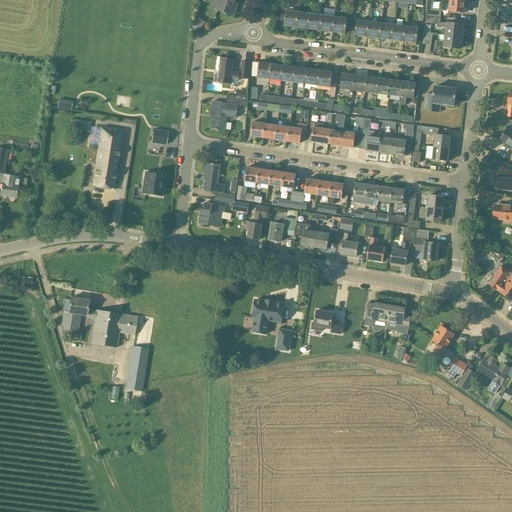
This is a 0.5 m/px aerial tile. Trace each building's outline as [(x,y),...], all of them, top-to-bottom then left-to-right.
[(212,0),(211,7),(233,15),(236,7),(234,6),(236,0),(212,0)] [(426,16),(438,17),(441,17),(441,10),(433,9),(433,0),(426,0),(426,7),(426,15),(426,16)] [(465,12),(466,0),(450,0),(450,11),(465,12)] [(297,27),(299,12),(286,11),(284,25),(297,27)] [(297,27),(309,29),(311,14),(299,12),(297,27)] [(311,14),(309,29),(321,30),(323,16),(311,14)] [(321,30),(333,32),(335,17),(323,16),(321,30)] [(437,24),(438,17),(426,16),(425,23),(437,24)] [(335,17),(333,32),(346,34),(348,19),(335,17)] [(394,25),(395,19),(383,18),(382,24),(382,23),(380,38),(392,39),(394,25)] [(368,36),(370,22),(357,20),(355,35),(368,36)] [(368,36),(380,38),(382,23),(370,22),(368,36)] [(446,28),(445,35),(463,37),(464,25),(447,23),(439,22),(438,27),(446,28)] [(392,39),(404,41),(406,27),(394,25),(392,39)] [(406,27),(404,41),(417,43),(419,28),(406,27)] [(422,44),(431,45),(433,33),(424,32),(422,44)] [(461,48),(463,37),(445,35),(445,41),(437,41),(436,45),(444,46),(444,47),(461,48)] [(238,86),(239,80),(238,80),(239,72),(233,72),(235,60),(221,58),(219,73),(215,72),(214,81),(231,84),(231,85),(238,86)] [(249,62),(243,61),(241,71),(242,72),(241,78),(247,79),(249,62)] [(257,77),(270,79),(272,64),(259,63),(257,77)] [(284,66),(272,64),(270,79),(282,80),(284,66)] [(284,66),(282,80),(294,82),(296,68),(284,66)] [(308,69),(296,68),(294,82),(306,84),(308,69)] [(319,85),(320,71),(308,69),(306,84),(307,84),(306,89),(311,89),(312,84),(319,85)] [(333,72),(320,71),(319,85),(318,90),(324,91),(324,86),(331,87),(333,72)] [(341,88),(353,90),(355,75),(343,74),(341,88)] [(353,90),(365,92),(367,77),(355,75),(353,90)] [(365,92),(377,93),(379,78),(367,77),(365,92)] [(377,93),(389,95),(391,80),(379,78),(377,93)] [(389,95),(402,96),(404,82),(391,80),(389,95)] [(416,83),(404,82),(402,96),(401,105),(406,105),(407,97),(414,98),(416,83)] [(441,104),(455,106),(457,89),(435,86),(434,94),(426,93),(424,111),(440,113),(441,104)] [(238,106),(248,107),(248,98),(227,95),(226,103),(213,102),(211,115),(213,115),(211,128),(225,130),(227,116),(236,118),(238,106)] [(64,108),(65,100),(52,97),(50,105),(64,108)] [(258,110),(267,111),(268,103),(259,102),(258,110)] [(277,105),(268,103),(267,111),(276,112),(277,105)] [(283,113),(292,114),(293,107),(284,106),(283,113)] [(337,131),(331,130),(329,144),(341,146),(343,132),(344,122),(345,115),(336,114),(335,121),(339,121),(337,131)] [(271,125),(265,124),(263,138),(276,139),(278,126),(277,126),(278,119),(272,118),(271,125)] [(367,150),(379,152),(381,137),(375,136),(376,131),(370,130),(371,119),(365,118),(363,134),(362,135),(369,135),(367,150)] [(251,136),(263,138),(265,124),(253,122),(251,136)] [(297,128),(290,127),(288,141),(300,143),(301,139),(306,140),(308,125),(298,123),(297,128)] [(312,141),(329,144),(331,130),(323,129),(324,125),(314,124),(312,141)] [(123,131),(102,128),(92,126),(89,144),(99,146),(93,185),(114,189),(123,131)] [(276,139),(288,141),(290,127),(278,126),(276,139)] [(417,126),(415,145),(420,145),(421,134),(427,135),(428,127),(417,126)] [(511,148),(511,128),(508,126),(500,141),(511,148)] [(152,142),(166,145),(168,132),(154,130),(152,142)] [(356,133),(343,132),(341,146),(354,147),(354,145),(356,133)] [(363,134),(356,133),(354,145),(361,146),(362,135),(363,134)] [(436,134),(434,147),(450,149),(451,136),(436,134)] [(394,139),(381,137),(379,152),(392,154),(394,139)] [(406,141),(405,141),(394,139),(392,154),(404,156),(406,142),(406,141)] [(420,152),(420,145),(415,145),(413,162),(420,162),(421,152),(420,152)] [(448,161),(450,149),(434,147),(433,159),(448,161)] [(496,188),(511,189),(511,175),(511,172),(511,165),(502,163),(499,171),(499,174),(498,174),(496,188)] [(205,189),(223,192),(224,185),(217,184),(220,166),(206,164),(205,173),(207,173),(205,189)] [(257,183),(259,169),(247,167),(245,181),(257,183)] [(271,171),(259,169),(257,183),(269,185),(271,171)] [(271,171),(269,185),(282,186),(284,173),(271,171)] [(145,172),(142,193),(159,195),(159,190),(163,190),(165,175),(145,172)] [(296,174),(284,173),(282,186),(294,188),(296,174)] [(26,188),(27,179),(4,175),(2,183),(0,194),(0,195),(16,198),(18,187),(26,188)] [(234,204),(235,201),(238,180),(233,179),(230,194),(216,192),(215,201),(234,204)] [(305,193),(317,195),(319,181),(307,179),(305,193)] [(332,183),(319,181),(317,195),(330,196),(332,183)] [(332,183),(330,196),(329,201),(334,202),(335,197),(342,198),(344,184),(332,183)] [(365,202),(366,199),(368,185),(355,183),(353,200),(365,202)] [(366,199),(378,200),(380,187),(368,185),(366,199)] [(237,199),(254,202),(255,194),(246,193),(247,187),(239,186),(237,199)] [(392,188),(380,187),(378,200),(390,202),(392,188)] [(405,190),(392,188),(390,202),(403,204),(405,190)] [(293,200),(289,200),(288,207),(297,208),(299,192),(294,191),(293,200)] [(305,193),(299,192),(297,208),(307,210),(307,206),(308,203),(304,202),(305,193)] [(430,195),(428,208),(443,209),(444,197),(430,195)] [(279,206),(288,207),(289,200),(280,198),(279,206)] [(235,201),(234,204),(233,210),(248,213),(250,204),(235,201)] [(222,219),(230,220),(231,214),(224,213),(225,207),(220,206),(205,203),(203,215),(201,214),(200,223),(221,227),(222,219)] [(318,212),(327,213),(328,206),(319,204),(318,212)] [(511,220),(511,219),(511,205),(495,204),(494,219),(504,219),(503,221),(511,222),(511,220)] [(248,214),(246,221),(250,222),(248,238),(260,240),(261,234),(266,235),(269,219),(271,207),(257,205),(255,216),(248,214)] [(410,205),(407,227),(418,230),(420,230),(421,221),(413,220),(415,206),(410,205)] [(337,207),(328,206),(327,213),(336,214),(337,207)] [(441,221),(443,209),(428,208),(427,220),(441,221)] [(294,236),(296,229),(297,223),(298,212),(287,210),(286,217),(284,217),(283,225),(272,223),(269,239),(281,241),(282,234),(294,236)] [(354,217),(363,218),(364,211),(355,210),(354,217)] [(373,212),(364,211),(363,218),(372,220),(373,212)] [(378,221),(388,222),(389,215),(379,213),(378,221)] [(405,216),(396,214),(396,216),(389,215),(388,222),(397,224),(404,225),(405,216)] [(327,220),(339,224),(341,219),(329,215),(327,220)] [(345,233),(343,241),(341,254),(356,257),(359,243),(351,242),(352,234),(354,220),(342,218),(340,229),(346,230),(345,233)] [(373,235),(375,223),(368,222),(366,234),(373,235)] [(314,247),(317,232),(310,231),(311,225),(297,223),(296,229),(304,230),(302,245),(314,247)] [(415,245),(418,230),(407,227),(405,227),(402,242),(400,250),(393,249),(391,263),(406,265),(408,252),(410,244),(415,245)] [(420,230),(418,230),(416,251),(425,252),(424,259),(437,261),(439,244),(426,242),(426,239),(429,239),(429,231),(420,230)] [(329,234),(317,232),(314,247),(327,249),(329,234)] [(378,239),(371,238),(367,259),(383,261),(385,248),(377,247),(378,239)] [(511,300),(511,272),(502,265),(489,284),(497,290),(497,289),(499,291),(511,300)] [(86,318),(94,319),(95,320),(97,310),(88,309),(89,300),(70,297),(68,312),(64,312),(62,325),(64,326),(63,329),(78,331),(80,315),(87,316),(86,318)] [(285,305),(275,303),(275,302),(265,300),(265,301),(255,300),(252,317),(255,318),(253,332),(266,334),(269,320),(282,322),(285,305)] [(364,325),(374,327),(375,329),(377,331),(379,331),(381,330),(383,328),(386,329),(390,305),(375,302),(375,304),(368,303),(367,309),(364,325)] [(406,308),(390,305),(386,329),(398,331),(398,333),(408,335),(411,317),(404,316),(406,308)] [(119,333),(134,336),(137,317),(97,310),(95,320),(94,319),(90,344),(117,348),(119,333)] [(335,333),(341,334),(343,322),(333,320),(334,313),(317,310),(315,323),(313,323),(312,329),(322,331),(323,327),(335,329),(335,333)] [(441,356),(445,348),(455,333),(442,325),(432,340),(438,344),(433,352),(441,356)] [(292,330),(280,328),(276,348),(289,350),(292,330)] [(142,392),(149,349),(132,346),(125,389),(142,392)] [(496,393),(501,385),(501,384),(507,375),(506,374),(510,368),(503,363),(500,368),(494,364),(497,360),(491,356),(488,361),(485,358),(479,368),(495,378),(494,379),(489,388),(496,393)] [(448,367),(461,376),(468,365),(455,357),(448,367)] [(466,390),(468,387),(476,373),(468,368),(459,382),(457,385),(466,390)] [(511,396),(511,388),(509,387),(502,398),(509,402),(509,401),(511,396)]
